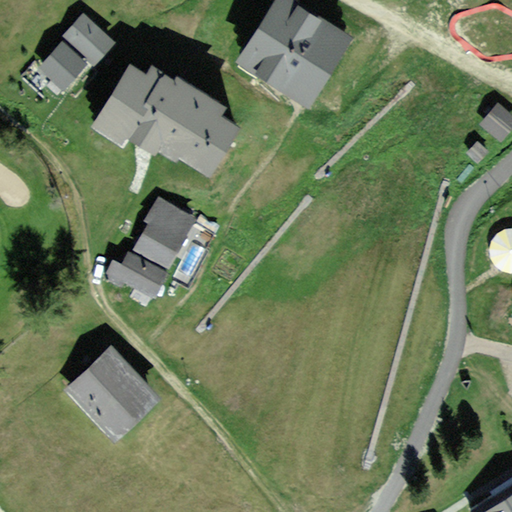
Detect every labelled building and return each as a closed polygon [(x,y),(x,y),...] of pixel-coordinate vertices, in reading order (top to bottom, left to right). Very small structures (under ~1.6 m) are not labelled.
[(352,37),(293,0),(276,0),(238,60),(308,105),(352,37)] [(82,13),(63,37),(99,65),(118,41),(82,13)] [(62,40),(40,64),(71,92),(93,68),(62,40)] [(129,68),(95,125),(120,139),(126,128),(206,175),(237,124),(223,116),(229,106),(174,74),(171,79),(152,68),(146,78),(129,68)] [(197,217),(158,195),(145,219),(149,221),(134,249),(169,268),(197,217)] [(511,228),(511,229),(491,248),(511,270),(511,228)] [(111,257),(102,276),(152,300),(166,270),(129,252),(124,263),(111,257)] [(112,343),(63,388),(114,444),(163,400),(112,343)] [(511,511),(511,484),(469,511),(511,511)]
